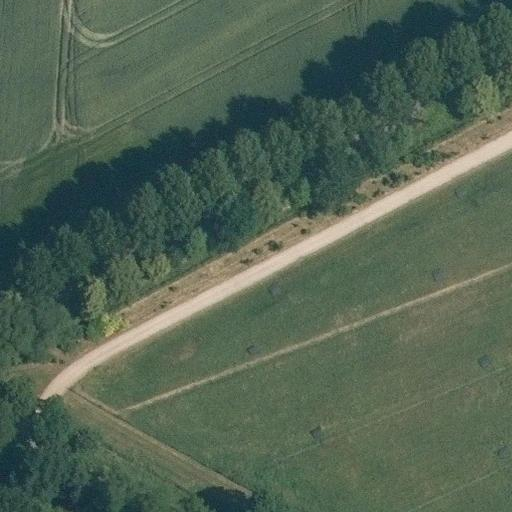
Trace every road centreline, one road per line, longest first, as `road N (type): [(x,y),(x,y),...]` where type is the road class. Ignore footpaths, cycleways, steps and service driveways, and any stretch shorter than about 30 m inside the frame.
road 1 (unclassified): [(0,335),(511,67)]
road 2 (unclassified): [(0,423),(155,511)]
